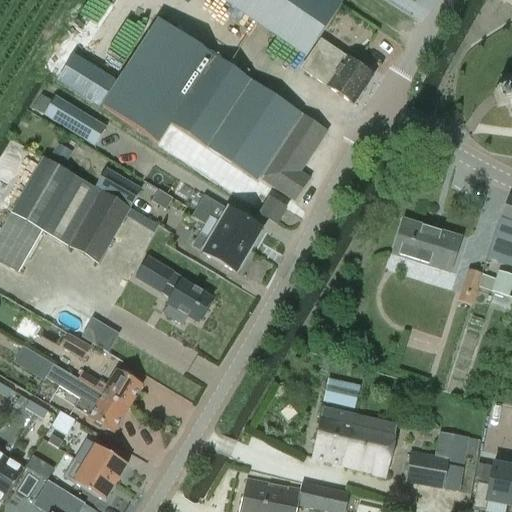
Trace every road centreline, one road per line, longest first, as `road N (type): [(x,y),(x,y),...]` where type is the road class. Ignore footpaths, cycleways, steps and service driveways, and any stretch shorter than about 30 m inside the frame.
road 1 (tertiary): [(149,511),(379,109)]
road 2 (tertiary): [(511,183),(379,109)]
road 3 (residential): [(379,109),(444,0)]
